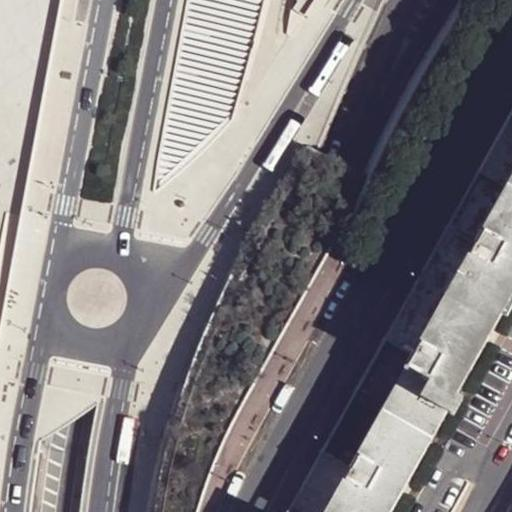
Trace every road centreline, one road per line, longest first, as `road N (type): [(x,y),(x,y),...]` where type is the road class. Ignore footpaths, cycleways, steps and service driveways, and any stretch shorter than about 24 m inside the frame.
road 1 (residential): [(245,511),(511,30)]
road 2 (trunk): [(194,0),(121,222),(64,511)]
road 3 (trunk): [(227,0),(159,299),(128,511)]
road 4 (trunk): [(191,511),(244,348),(342,159)]
road 5 (tertiary): [(143,295),(191,258),(356,0)]
road 6 (tertiary): [(107,0),(53,279)]
road 7 (tertiary): [(116,256),(164,0)]
road 8 (tertiary): [(49,306),(16,511)]
road 9 (trunk): [(342,159),(446,0)]
road 10 (tertiary): [(98,511),(129,332)]
road 11 (trunk): [(342,159),(404,0)]
